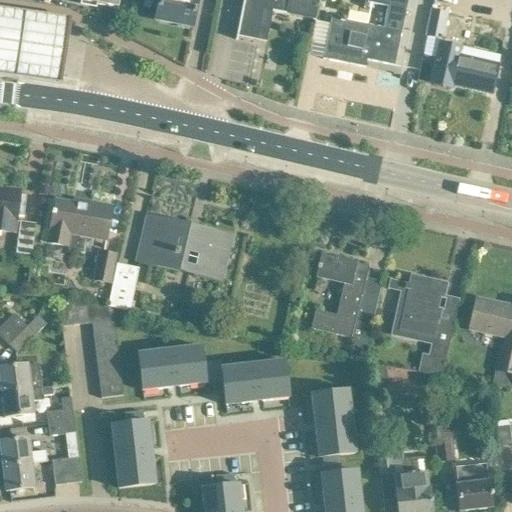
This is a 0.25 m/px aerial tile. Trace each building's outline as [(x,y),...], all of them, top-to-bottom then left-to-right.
[(80,0),(80,2),(117,10),(119,0),(80,0)] [(193,0),(159,0),(159,2),(155,21),(192,29),(197,1),(193,0)] [(318,0),(243,0),(235,41),(237,41),(240,26),(259,30),(264,10),(272,12),(271,13),(314,22),(318,0)] [(331,19),(326,40),(322,60),(365,69),(367,61),(394,67),(407,0),(364,0),(364,3),(387,8),(383,29),(331,19)] [(0,10),(0,76),(55,84),(66,20),(0,10)] [(441,40),(446,14),(431,10),(425,37),(441,40)] [(437,64),(433,85),(451,90),(454,81),(462,83),(461,89),(491,95),(495,76),(498,66),(499,58),(461,49),(439,44),(435,60),(434,64),(437,64)] [(0,234),(14,236),(16,223),(16,218),(24,218),(26,197),(19,196),(19,193),(0,190),(0,234)] [(55,202),(51,221),(47,246),(68,250),(70,236),(106,242),(112,208),(89,204),(88,208),(55,202)] [(232,236),(189,226),(147,216),(135,264),(221,284),(232,236)] [(20,223),(16,254),(32,256),(36,225),(20,223)] [(108,284),(114,256),(99,253),(94,281),(108,284)] [(318,266),(317,269),(319,270),(317,278),(344,285),(336,317),(315,312),(311,330),(355,340),(349,363),(362,365),(377,300),(361,296),(368,268),(321,257),(319,266),(318,266)] [(107,309),(129,313),(138,270),(117,265),(107,309)] [(411,277),(409,286),(390,281),(387,291),(400,294),(390,337),(431,346),(429,358),(423,357),(419,374),(442,378),(445,363),(454,324),(438,320),(440,311),(436,310),(442,285),(446,286),(446,285),(411,277)] [(75,327),(71,302),(55,298),(59,329),(75,327)] [(476,300),(472,320),(470,328),(503,335),(495,370),(511,373),(509,384),(511,385),(511,310),(511,312),(503,310),(504,306),(476,300)] [(75,327),(90,324),(111,321),(110,310),(71,302),(75,327)] [(0,339),(7,347),(25,329),(12,316),(0,328),(0,339)] [(25,329),(7,347),(15,355),(45,324),(38,317),(25,330),(25,329)] [(92,337),(113,334),(111,321),(90,324),(92,337)] [(93,350),(115,347),(113,334),(92,337),(93,350)] [(95,362),(117,359),(115,347),(93,350),(95,362)] [(205,385),(202,365),(200,348),(138,355),(142,393),(205,385)] [(97,375),(118,372),(117,359),(95,362),(97,375)] [(220,362),(202,364),(204,381),(222,379),(220,362)] [(288,400),(285,380),(283,362),(221,369),(225,407),(288,400)] [(0,385),(1,396),(51,389),(51,388),(41,390),(38,365),(25,367),(0,369),(0,385)] [(99,388),(120,384),(118,372),(97,375),(99,388)] [(120,384),(99,388),(101,400),(122,397),(120,384)] [(51,389),(1,396),(4,419),(31,416),(30,404),(43,402),(43,398),(52,396),(51,389)] [(347,393),(331,394),(311,397),(318,459),(355,455),(347,393)] [(46,426),(73,423),(71,411),(70,399),(60,401),(62,412),(45,415),(46,426)] [(69,459),(78,458),(73,423),(46,426),(48,438),(65,436),(69,459)] [(148,423),(128,426),(111,428),(118,490),(155,486),(148,423)] [(500,473),(511,471),(511,452),(509,427),(498,428),(500,447),(497,447),(500,473)] [(437,462),(453,460),(449,435),(434,437),(437,462)] [(19,441),(0,443),(0,449),(2,469),(31,465),(47,463),(45,453),(29,454),(28,440),(19,441)] [(379,477),(393,475),(390,446),(376,448),(379,477)] [(78,458),(69,459),(51,462),(55,487),(81,484),(78,458)] [(402,476),(394,477),(396,494),(395,494),(397,511),(431,511),(430,496),(429,490),(427,491),(426,474),(424,458),(401,461),(402,476)] [(31,465),(2,469),(5,493),(34,490),(31,465)] [(485,466),(469,468),(455,469),(458,487),(456,487),(458,511),(465,511),(491,509),(485,466)] [(361,511),(357,473),(320,477),(323,511),(361,511)] [(241,511),(239,486),(201,490),(203,511),(241,511)]
